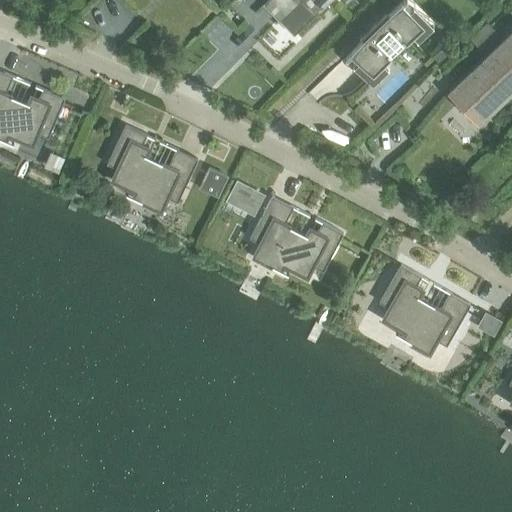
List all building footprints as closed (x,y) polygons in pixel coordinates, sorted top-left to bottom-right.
[(266,0),(263,4),(293,36),(317,12),(320,15),(329,6),(326,3),(329,0),(266,0)] [(350,52),(372,74),(390,57),(390,55),(389,56),(387,54),(389,51),(400,40),(400,41),(403,38),(405,41),(404,42),(406,42),(423,24),(401,1),(350,52)] [(487,21),(470,39),(483,52),(501,35),(487,21)] [(511,37),(453,95),(465,107),(470,102),(481,114),(502,93),(505,96),(511,89),(511,37)] [(440,47),(431,56),(438,62),(447,54),(440,47)] [(0,70),(0,138),(5,141),(8,135),(32,145),(37,133),(48,138),(64,98),(43,89),(38,99),(31,96),(28,103),(5,93),(12,76),(0,70)] [(141,145),(146,136),(146,135),(125,125),(106,164),(117,169),(112,180),(125,187),(122,193),(160,211),(167,198),(177,202),(197,159),(176,149),(168,166),(145,155),(149,149),(141,145)] [(209,167),(199,188),(218,197),(228,176),(209,167)] [(239,200),(256,208),(262,195),(237,182),(228,200),(237,205),(239,200)] [(284,223),(292,208),(293,207),(272,196),(249,238),(260,244),(253,257),(280,271),(283,265),(307,277),(313,266),(323,271),(343,233),(322,222),(317,232),(309,228),(306,235),(284,223)] [(446,346),(470,304),(449,293),(440,309),(418,297),(422,290),(415,286),(421,276),(400,265),(379,302),(389,308),(383,319),(396,326),(392,332),(429,353),(436,340),(446,346)] [(485,312),(476,327),(493,336),(501,322),(485,312)]
